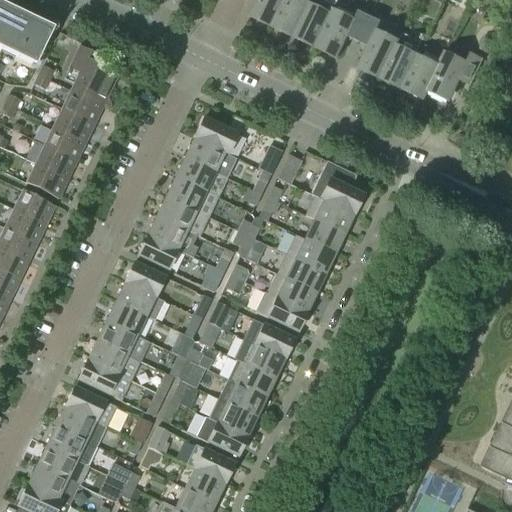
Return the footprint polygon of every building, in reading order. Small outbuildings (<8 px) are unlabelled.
[(256,0),(249,17),(271,27),(283,0),(256,0)] [(283,0),(271,27),(287,35),(288,33),(292,31),(293,32),(308,0),(283,0)] [(332,10),(333,11),(335,6),(334,6),(337,0),(313,0),(297,34),(298,34),(299,38),(298,40),(314,48),(328,19),(332,10)] [(0,44),(36,62),(50,33),(34,26),(36,21),(1,4),(0,7),(0,44)] [(347,37),(357,42),(369,17),(358,12),(353,21),(333,11),(332,10),(328,19),(314,48),(336,59),(347,37)] [(379,79),(397,42),(376,31),(380,23),(369,17),(357,42),(367,47),(357,69),(379,79)] [(400,36),(397,42),(379,79),(395,87),(397,85),(400,83),(401,83),(419,46),(400,36)] [(476,49),(487,55),(493,43),(482,38),(476,49)] [(422,100),(445,54),(444,53),(443,56),(425,46),(419,57),(405,86),(406,86),(407,90),(406,92),(422,100)] [(73,85),(69,93),(102,108),(118,75),(94,64),(98,56),(79,47),(63,80),(73,85)] [(466,64),(445,54),(422,100),(423,100),(427,92),(449,102),(459,80),(470,86),(482,60),(470,55),(466,64)] [(37,76),(49,81),(53,72),(41,66),(37,76)] [(44,91),(49,81),(37,76),(32,86),(44,91)] [(102,108),(69,93),(61,110),(93,126),(102,108)] [(3,105),(15,110),(19,101),(8,96),(3,105)] [(0,115),(10,120),(15,110),(3,105),(0,112),(0,115)] [(61,110),(52,128),(85,144),(93,126),(61,110)] [(193,140),(223,154),(226,156),(236,135),(203,119),(193,140)] [(52,128),(43,147),(76,163),(85,144),(52,128)] [(193,140),(183,159),(214,174),(223,154),(193,140)] [(43,147),(34,165),(67,181),(76,163),(43,147)] [(281,153),(269,147),(257,171),(261,172),(269,177),(281,153)] [(276,180),(288,186),(300,162),(287,156),(276,180)] [(218,200),(227,180),(214,174),(183,159),(174,179),(218,200)] [(313,197),(353,216),(363,196),(349,189),(355,176),(326,162),(310,196),(313,197)] [(25,184),(57,200),(67,181),(34,165),(25,184)] [(261,172),(251,192),(260,196),(269,177),(261,172)] [(174,179),(165,198),(208,219),(218,200),(174,179)] [(281,192),(272,187),(266,199),(275,203),(281,192)] [(54,207),(21,192),(12,211),(44,227),(54,207)] [(245,204),(254,208),(260,196),(251,192),(245,204)] [(304,217),(312,221),(343,236),(353,216),(313,197),(304,217)] [(155,217),(196,237),(199,238),(208,219),(165,198),(155,217)] [(258,218),(263,221),(262,221),(266,223),(269,215),(275,203),(266,199),(260,211),(261,211),(257,218),(258,218)] [(12,211),(3,230),(36,245),(44,227),(12,211)] [(175,251),(176,252),(192,259),(197,249),(191,246),(196,237),(155,217),(146,237),(175,251)] [(253,240),(262,221),(263,221),(258,218),(257,218),(253,219),(250,225),(245,236),(253,240)] [(241,221),(236,232),(245,236),(250,225),(241,221)] [(312,221),(303,241),(334,255),(343,236),(312,221)] [(3,230),(0,235),(0,250),(27,263),(36,245),(3,230)] [(245,236),(236,232),(230,244),(239,248),(245,236)] [(253,240),(245,236),(239,248),(236,254),(239,258),(248,262),(252,254),(247,252),(253,240)] [(136,257),(167,272),(176,252),(175,251),(146,237),(136,257)] [(324,275),(334,255),(303,241),(294,237),(285,256),(294,260),(324,275)] [(27,263),(0,250),(0,273),(18,282),(27,263)] [(219,258),(214,270),(223,274),(232,254),(223,250),(219,258)] [(211,274),(219,253),(210,251),(203,271),(211,274)] [(275,275),(315,294),(324,275),(294,260),(285,256),(275,275)] [(133,264),(124,284),(154,298),(163,278),(133,264)] [(235,265),(229,277),(244,284),(248,275),(246,271),(235,265)] [(208,281),(216,285),(217,286),(223,274),(214,270),(208,281)] [(0,273),(0,297),(9,301),(18,282),(0,273)] [(284,280),(275,275),(266,294),(275,299),(306,314),(315,294),(284,279),(284,280)] [(223,288),(238,296),(244,284),(229,277),(223,288)] [(208,281),(204,290),(213,294),(217,286),(216,285),(208,281)] [(154,298),(124,284),(114,303),(144,318),(154,298)] [(306,314),(275,299),(266,294),(264,294),(255,314),(296,334),(306,314)] [(202,296),(192,316),(200,321),(211,300),(202,296)] [(9,301),(0,297),(0,318),(0,319),(9,301)] [(114,303),(105,323),(135,337),(144,318),(114,303)] [(216,304),(207,323),(215,328),(220,330),(229,310),(216,304)] [(186,328),(195,332),(200,321),(192,316),(186,328)] [(262,326),(252,321),(247,331),(242,340),(283,360),(293,340),(262,326)] [(149,344),(135,337),(105,323),(95,342),(125,356),(139,364),(149,344)] [(210,350),(220,330),(207,323),(197,344),(210,350)] [(274,380),(283,360),(242,340),(233,360),(235,361),(274,380)] [(95,342),(86,361),(130,383),(139,364),(125,356),(95,342)] [(182,346),(176,357),(185,361),(190,350),(182,346)] [(185,361),(193,365),(196,367),(202,355),(190,350),(185,361)] [(176,357),(167,376),(172,379),(176,380),(179,373),(185,361),(176,357)] [(86,361),(76,381),(120,403),(130,383),(86,361)] [(185,361),(179,373),(187,377),(193,365),(185,361)] [(235,361),(226,381),(265,399),(274,380),(235,361)] [(164,374),(154,394),(163,398),(172,379),(167,376),(164,374)] [(217,400),(255,419),(265,399),(226,381),(217,400)] [(179,382),(169,401),(178,406),(188,386),(179,382)] [(116,409),(73,388),(63,408),(105,428),(106,429),(116,409)] [(154,394),(144,414),(153,418),(163,398),(154,394)] [(208,420),(215,423),(246,438),(255,419),(217,400),(208,420)] [(178,406),(169,401),(159,422),(168,426),(178,406)] [(511,406),(481,469),(511,484),(511,406)] [(96,448),(105,428),(63,408),(54,428),(96,448)] [(195,434),(202,414),(184,408),(178,428),(195,434)] [(151,425),(137,418),(133,427),(147,434),(151,425)] [(195,438),(205,443),(236,458),(246,438),(215,423),(208,420),(204,418),(195,438)] [(86,468),(96,448),(54,428),(45,448),(74,462),(86,468)] [(168,445),(165,443),(169,434),(156,428),(154,433),(147,448),(155,452),(159,454),(163,455),(168,445)] [(135,457),(140,445),(132,441),(126,452),(135,457)] [(233,465),(194,446),(185,466),(193,470),(224,485),(233,465)] [(35,466),(77,487),(78,488),(87,468),(86,468),(74,462),(45,448),(35,466)] [(150,464),(155,452),(147,448),(141,460),(150,464)] [(26,486),(67,507),(77,487),(35,466),(26,486)] [(122,470),(116,482),(125,486),(130,474),(122,470)] [(224,485),(193,470),(183,489),(214,504),(224,485)] [(125,486),(133,490),(128,501),(135,504),(140,493),(133,490),(139,478),(130,474),(125,486)] [(125,486),(116,482),(111,493),(119,497),(125,486)] [(66,511),(69,507),(67,507),(26,486),(16,507),(27,511),(66,511)] [(133,490),(125,486),(119,497),(127,501),(133,490)] [(210,511),(214,504),(183,489),(174,509),(179,511),(210,511)] [(157,511),(179,511),(174,509),(161,503),(157,511)]
